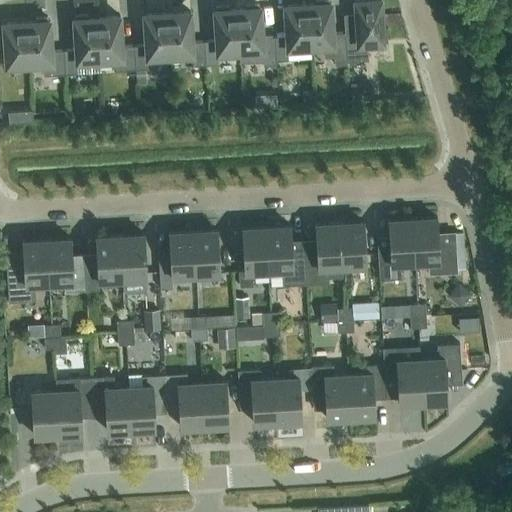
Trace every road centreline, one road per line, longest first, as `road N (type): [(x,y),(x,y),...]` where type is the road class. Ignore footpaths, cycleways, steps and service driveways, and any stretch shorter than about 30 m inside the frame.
road 1 (residential): [(0,213),(469,179)]
road 2 (tertiary): [(511,382),(426,458),(401,467),(207,484)]
road 3 (tertiary): [(207,484),(84,488),(17,511)]
road 4 (residential): [(511,367),(469,179)]
road 5 (residential): [(469,179),(413,0)]
